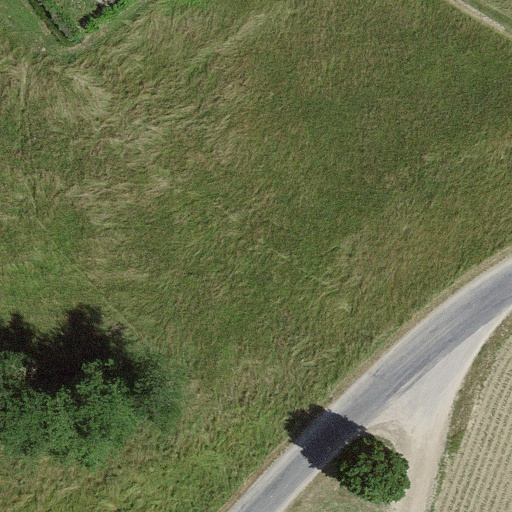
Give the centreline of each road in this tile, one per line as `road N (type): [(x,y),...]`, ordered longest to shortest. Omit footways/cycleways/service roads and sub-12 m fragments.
road 1 (residential): [(511,275),(405,358),(263,511)]
road 2 (track): [(405,358),(359,511)]
